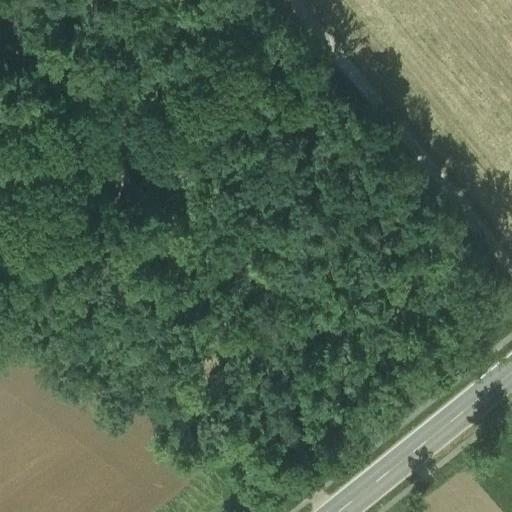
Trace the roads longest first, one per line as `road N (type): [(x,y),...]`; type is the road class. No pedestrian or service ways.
road 1 (track): [(280,0),(0,257)]
road 2 (track): [(307,0),(511,266)]
road 3 (secondary): [(511,372),(338,511)]
